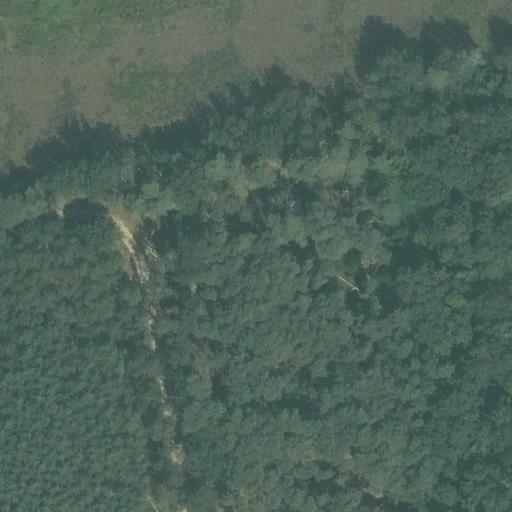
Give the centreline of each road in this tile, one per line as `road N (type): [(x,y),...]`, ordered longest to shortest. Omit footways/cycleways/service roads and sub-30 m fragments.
road 1 (track): [(0,222),(130,200),(184,511)]
road 2 (track): [(130,200),(360,181)]
